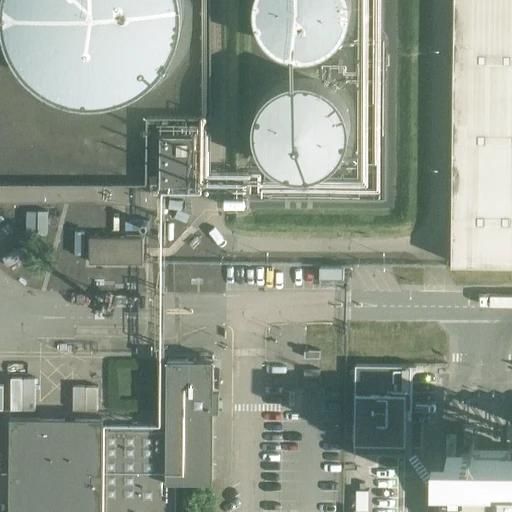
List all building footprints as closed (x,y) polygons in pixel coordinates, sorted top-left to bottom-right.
[(0,0),(0,20),(5,41),(14,59),(27,75),(45,89),(71,99),(93,101),(114,98),(139,88),(155,76),(168,59),(177,42),(182,20),(182,0),(0,0)] [(352,2),(351,0),(255,0),(255,11),(258,21),(262,31),(266,36),(274,44),(287,51),(297,54),(313,53),(323,50),(332,45),(339,39),(346,29),(350,19),(352,9),(352,2)] [(511,0),(454,0),(452,262),(455,262),(511,262),(511,0)] [(350,132),(350,121),(346,107),(338,94),(330,87),(317,81),(307,78),(298,78),(290,80),(280,83),(273,88),(263,98),(257,109),(254,119),(254,131),(256,143),(260,151),(265,158),(273,165),(280,170),(290,173),(304,175),(318,172),(327,167),(338,158),(344,150),(348,142),(350,132)] [(193,185),(194,135),(160,135),(160,184),(193,185)] [(143,262),(143,236),(90,236),(90,262),(143,262)] [(344,266),(320,266),(320,278),(323,278),(340,278),(344,278),(344,271),(344,268),(344,266)] [(320,357),(320,350),(304,349),(304,357),(320,357)] [(213,480),(213,410),(219,410),(220,389),(213,389),(214,360),(168,359),(167,429),(103,429),(103,418),(11,418),(10,511),(176,511),(177,481),(213,480)] [(406,443),(406,409),(411,409),(411,412),(412,366),(416,366),(416,365),(356,364),(354,455),(355,455),(355,452),(401,452),(401,442),(406,443)] [(320,388),(320,369),(304,369),(304,388),(320,388)] [(76,383),(75,403),(99,403),(100,384),(76,383)] [(472,502),(440,501),(439,511),(511,511),(511,463),(511,447),(473,447),(472,502)] [(470,462),(470,452),(456,452),(456,461),(470,462)]
